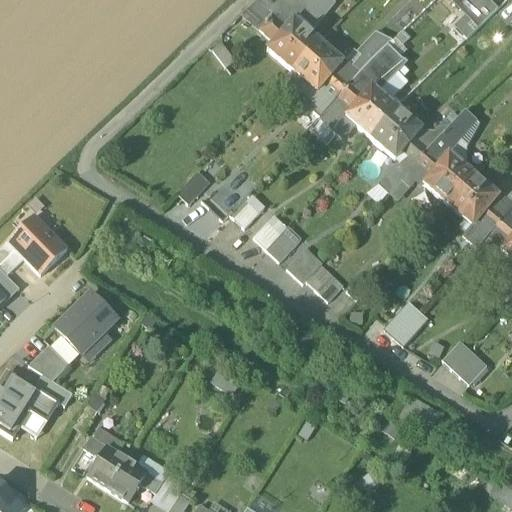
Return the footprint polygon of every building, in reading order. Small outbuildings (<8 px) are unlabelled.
[(276,10),(264,0),(259,0),(248,11),(264,26),(271,18),(269,17),(276,10)] [(312,0),(307,6),(299,0),(286,0),(271,18),(264,26),(265,26),(279,39),(293,23),(309,38),(335,7),(326,0),(312,0)] [(474,0),(449,0),(462,13),(474,0)] [(488,2),(485,0),(474,0),(462,13),(466,18),(469,21),(488,2)] [(469,21),(479,31),(498,12),(488,2),(469,21)] [(241,18),(259,34),(265,26),(264,26),(248,11),(241,18)] [(466,43),(479,31),(469,21),(466,18),(454,30),(466,43)] [(279,39),(305,61),(318,45),(309,38),(293,23),(279,39)] [(259,34),(273,46),(279,39),(265,26),(259,34)] [(385,51),(398,63),(407,54),(402,50),(410,42),(402,34),(392,44),(386,50),(385,51)] [(386,50),(392,44),(374,35),(356,56),(361,61),(363,58),(362,57),(377,41),(386,50)] [(266,54),(292,76),(305,61),(279,39),(273,46),(266,54)] [(342,67),(335,74),(350,87),(358,77),(385,51),(386,50),(377,41),(362,57),(363,58),(361,61),(351,71),(343,64),(342,66),(342,67)] [(305,61),(329,81),(335,74),(342,67),(342,66),(318,45),(305,61)] [(211,55),(225,73),(236,64),(222,46),(211,55)] [(358,77),(350,87),(364,99),(371,92),(372,92),(375,88),(379,91),(401,69),(403,67),(398,63),(385,51),(358,77)] [(351,71),(361,61),(356,56),(353,54),(343,64),(351,71)] [(313,94),(316,97),(329,81),(305,61),(292,76),(313,94)] [(372,92),(395,113),(401,106),(394,101),(408,87),(403,82),(409,76),(401,69),(379,91),(375,88),(372,92)] [(344,94),(350,87),(335,74),(329,81),(344,94)] [(284,84),(305,103),(313,94),(292,76),(284,84)] [(324,104),(331,109),(344,94),(329,81),(316,97),(324,104)] [(358,106),(364,99),(350,87),(344,94),(358,106)] [(358,106),(382,128),(395,113),(372,92),(371,92),(364,99),(358,106)] [(316,97),(313,94),(305,103),(317,113),(324,104),(316,97)] [(341,143),(353,129),(345,121),(358,106),(344,94),(331,109),(323,119),(319,123),(336,138),(341,143)] [(317,113),(323,119),(331,109),(324,104),(317,113)] [(353,129),(370,143),(382,128),(358,106),(345,121),(353,129)] [(420,134),(395,113),(382,128),(407,149),(413,142),(420,134)] [(427,154),(442,166),(448,159),(463,171),(466,167),(466,152),(479,129),(475,126),(476,125),(464,116),(451,130),(438,142),(436,144),(427,154)] [(336,138),(319,123),(308,136),(325,151),(336,138)] [(433,134),(420,134),(413,142),(427,154),(436,144),(438,142),(451,130),(445,123),(433,134)] [(407,149),(382,128),(370,143),(394,164),(401,156),(407,149)] [(407,149),(421,161),(427,154),(413,142),(407,149)] [(421,161),(407,149),(401,156),(407,162),(400,168),(378,190),(388,198),(401,185),(407,178),(415,168),(421,161)] [(427,154),(421,161),(435,173),(442,166),(427,154)] [(473,180),(463,171),(448,159),(442,166),(435,173),(460,194),(473,180)] [(421,161),(415,168),(423,175),(429,181),(435,173),(421,161)] [(408,191),(423,175),(415,168),(407,178),(401,185),(408,191)] [(423,188),(447,209),(460,194),(435,173),(429,181),(423,188)] [(176,199),(188,209),(209,187),(197,176),(176,199)] [(498,201),(473,180),(460,194),(485,216),(491,209),(498,201)] [(409,193),(408,191),(401,185),(388,198),(397,207),(409,193)] [(388,198),(378,190),(366,198),(378,209),(388,198)] [(447,209),(472,231),(478,223),(485,216),(460,194),(447,209)] [(500,198),(498,201),(491,209),(499,216),(507,206),(511,209),(511,196),(506,203),(500,198)] [(232,222),(244,234),(264,212),(252,201),(232,222)] [(511,209),(507,206),(499,216),(505,221),(511,212),(511,209)] [(499,228),(505,221),(499,216),(491,209),(485,216),(499,228)] [(493,235),(499,228),(485,216),(478,223),(493,235)] [(40,281),(67,255),(33,220),(6,247),(23,264),(40,281)] [(253,243),(265,255),(286,233),(273,221),(253,243)] [(511,226),(505,221),(499,228),(511,239),(511,226)] [(493,235),(478,223),(472,231),(465,239),(479,251),(484,245),(486,243),(493,235)] [(511,239),(499,228),(493,235),(507,247),(511,241),(511,239)] [(287,231),(286,233),(265,255),(279,267),(301,244),(287,231)] [(500,255),(507,247),(493,235),(486,243),(500,255)] [(500,255),(511,265),(511,241),(507,247),(500,255)] [(0,274),(6,281),(23,264),(6,247),(0,252),(0,274)] [(302,290),(305,286),(321,270),(324,266),(308,251),(286,274),(302,290)] [(343,291),(321,270),(305,286),(327,307),(343,291)] [(0,274),(0,296),(6,303),(17,292),(6,281),(0,274)] [(54,334),(80,360),(91,349),(97,356),(110,344),(103,337),(116,324),(91,298),(54,334)] [(281,326),(254,310),(243,328),(270,344),(281,326)] [(384,336),(392,343),(407,327),(399,320),(384,336)] [(316,339),(294,326),(282,345),(304,358),(316,339)] [(415,335),(407,327),(392,343),(400,351),(415,335)] [(441,366),(468,391),(486,372),(459,347),(441,366)] [(52,387),(68,371),(48,351),(27,371),(42,380),(52,387)] [(241,386),(219,373),(210,388),(231,402),(241,386)] [(6,374),(0,383),(0,392),(10,377),(6,374)] [(0,436),(12,444),(29,417),(46,428),(58,408),(59,408),(34,392),(10,377),(0,392),(0,436)] [(42,380),(34,392),(59,408),(58,408),(64,412),(72,399),(52,387),(42,380)] [(351,400),(328,387),(323,396),(345,410),(351,400)] [(91,399),(85,409),(96,416),(103,406),(91,399)] [(397,426),(423,441),(430,430),(437,417),(412,402),(397,426)] [(82,439),(96,416),(85,409),(71,432),(82,439)] [(402,431),(383,420),(376,432),(395,443),(402,431)] [(315,431),(306,426),(297,439),(307,445),(315,431)] [(452,444),(430,430),(423,441),(445,455),(452,444)] [(98,431),(91,443),(105,452),(105,451),(118,459),(125,448),(98,431)] [(83,453),(98,463),(105,452),(91,443),(90,442),(83,453)] [(412,457),(398,449),(388,465),(401,474),(412,457)] [(86,481),(107,494),(126,464),(118,459),(105,451),(105,452),(98,463),(86,481)] [(143,459),(136,470),(146,477),(161,487),(167,479),(169,475),(143,459)] [(136,470),(126,464),(107,494),(127,507),(139,489),(146,477),(136,470)] [(373,474),(361,482),(369,494),(381,486),(373,474)] [(139,489),(154,498),(161,487),(146,477),(139,489)] [(149,506),(159,511),(171,511),(185,491),(167,479),(161,487),(154,498),(149,506)] [(490,499),(510,511),(511,511),(511,496),(498,487),(490,499)] [(185,511),(195,497),(185,491),(171,511),(185,511)] [(0,511),(20,511),(5,497),(3,499),(0,496),(0,511)] [(256,498),(247,511),(274,511),(275,510),(256,498)]
